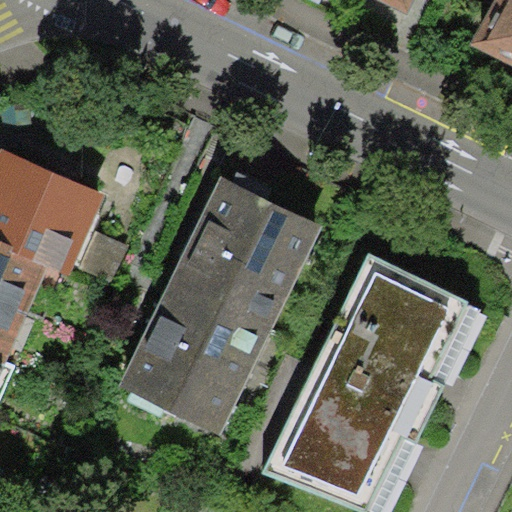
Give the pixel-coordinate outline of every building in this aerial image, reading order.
[(511,0),(500,0),(476,44),(511,61),(511,0)] [(0,238),(65,267),(97,191),(5,151),(0,162),(0,238)] [(265,324),(314,223),(274,203),(263,198),(268,187),(265,186),(267,182),(243,171),(241,174),(238,173),(233,183),(224,179),(175,280),(265,324)] [(0,298),(21,308),(42,317),(65,267),(0,238),(0,298)] [(467,298),(368,249),(262,468),(365,509),(403,430),(467,298)] [(126,381),(134,385),(129,396),(159,410),(164,399),(175,405),(216,425),(265,324),(175,280),(126,381)] [(0,357),(21,308),(0,298),(0,357)]
